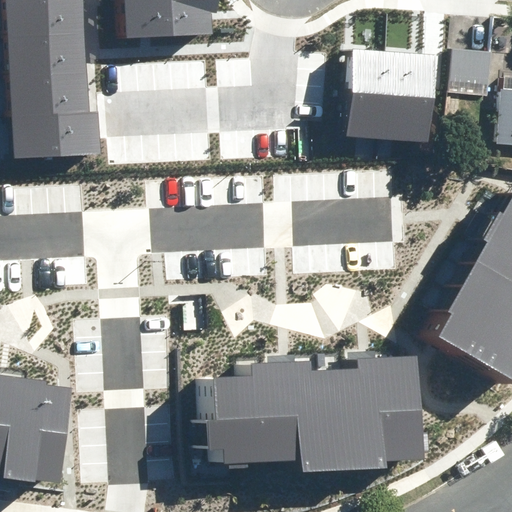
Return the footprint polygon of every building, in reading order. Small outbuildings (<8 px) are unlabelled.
[(0,0),(0,135),(1,158),(90,155),(83,0),(0,0)] [(112,0),(115,38),(199,33),(197,0),(112,0)] [(339,48),(333,135),(413,140),(419,53),(339,48)] [(443,91),(484,94),(486,51),(445,49),(443,91)] [(485,144),(511,145),(511,76),(494,75),(493,88),(489,88),(485,144)] [(263,112),(226,110),(223,170),(245,171),(245,185),(271,186),(272,172),(300,173),(302,117),(294,117),(295,92),(264,90),(263,112)] [(463,139),(459,138),(454,140),(451,144),(449,148),(451,153),(455,156),(460,157),(464,156),(468,152),(469,147),(467,143),(463,139)] [(236,197),(168,173),(151,222),(190,235),(195,221),(224,231),(236,197)] [(431,315),(418,338),(499,384),(511,360),(511,185),(508,183),(500,196),(494,193),(482,214),(478,212),(473,220),(461,241),(466,243),(426,312),(431,315)] [(287,262),(258,271),(271,311),(299,302),(287,262)] [(213,453),(214,465),(286,462),(287,477),(373,473),(373,465),(418,463),(413,358),(364,360),(285,364),(239,366),(240,377),(209,379),(211,423),(195,424),(196,454),(213,453)] [(0,476),(49,483),(59,387),(3,379),(0,378),(0,476)]
